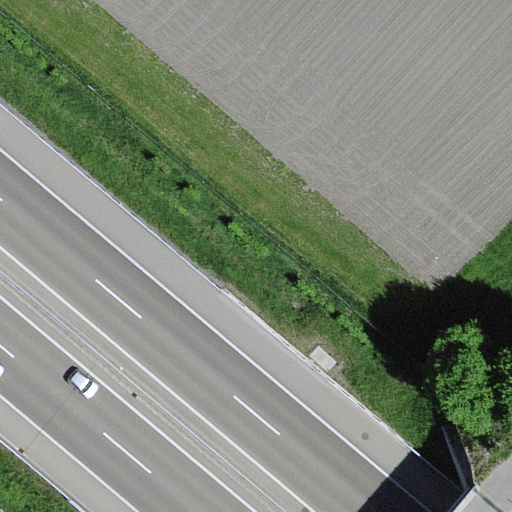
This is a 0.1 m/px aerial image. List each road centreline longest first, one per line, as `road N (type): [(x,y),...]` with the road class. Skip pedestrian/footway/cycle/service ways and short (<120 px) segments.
road 1 (motorway): [(365,511),(0,203)]
road 2 (motorway): [(0,339),(205,511)]
